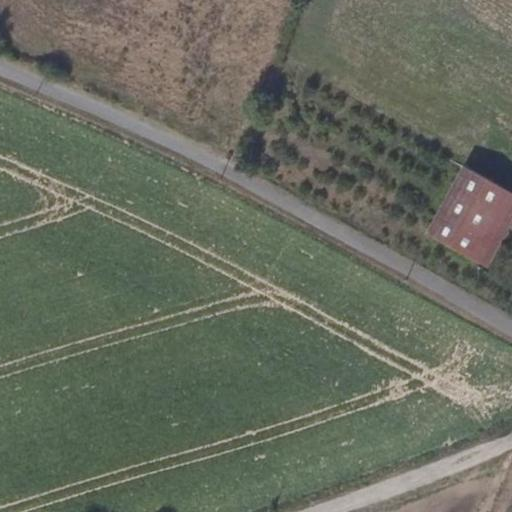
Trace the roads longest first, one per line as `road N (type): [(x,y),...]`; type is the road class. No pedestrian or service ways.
road 1 (track): [(0,66),(225,166),(511,322)]
road 2 (track): [(511,441),(316,511)]
